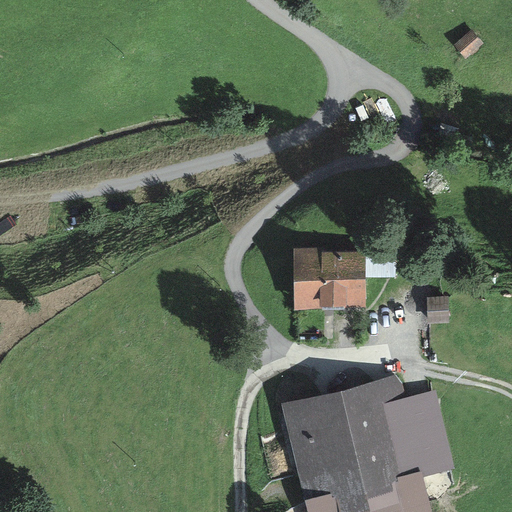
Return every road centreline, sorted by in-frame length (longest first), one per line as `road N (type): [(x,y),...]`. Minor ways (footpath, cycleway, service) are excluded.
road 1 (residential): [(0,198),(111,186),(305,133),(333,106),(334,66)]
road 2 (track): [(511,392),(270,349)]
